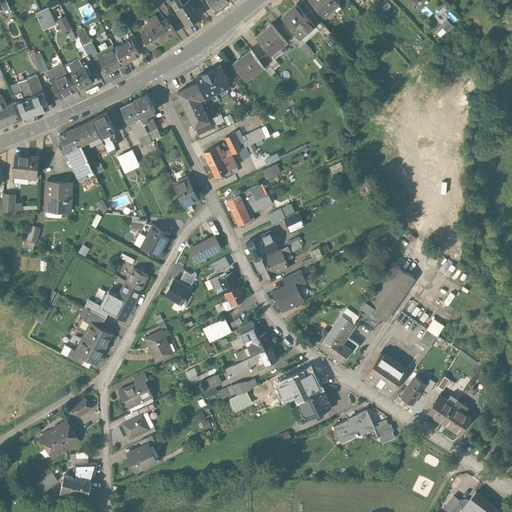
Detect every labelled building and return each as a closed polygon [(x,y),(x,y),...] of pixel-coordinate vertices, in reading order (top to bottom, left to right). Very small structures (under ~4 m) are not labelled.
[(201,16),(190,0),(183,5),(179,0),(173,0),(171,2),(186,26),(201,16)] [(207,0),(216,10),(229,0),(207,0)] [(340,2),(337,0),(310,0),(325,16),(340,2)] [(297,3),(289,10),(311,35),(319,29),(313,22),(297,3)] [(45,28),(59,22),(51,4),(38,10),(45,28)] [(305,41),(311,35),(289,10),(281,17),(298,36),(299,35),(305,41)] [(59,18),(65,30),(74,25),(68,13),(59,18)] [(148,19),(151,23),(162,41),(176,33),(170,24),(169,25),(166,20),(161,24),(155,15),(148,19)] [(443,36),(455,24),(448,17),(442,23),(444,25),(438,31),(443,36)] [(150,49),(162,41),(151,23),(144,27),(147,32),(141,36),(150,49)] [(286,41),(271,23),(256,37),(270,54),(286,41)] [(87,26),(73,31),(81,55),(96,50),(87,26)] [(131,40),(114,49),(123,65),(140,56),(131,40)] [(108,73),(123,65),(114,49),(99,56),(108,73)] [(34,54),(42,72),(50,68),(42,50),(34,54)] [(264,67),(251,50),(233,63),(245,78),(255,71),(256,72),(264,67)] [(87,65),(68,74),(77,90),(92,82),(88,74),(91,73),(87,65)] [(221,65),(208,71),(218,90),(230,84),(221,65)] [(205,96),(218,90),(208,71),(196,77),(198,81),(205,96)] [(60,99),(77,90),(68,74),(67,72),(51,80),(53,85),(51,87),(54,92),(56,91),(60,99)] [(17,101),(15,102),(21,117),(49,106),(37,75),(19,82),(21,88),(12,91),(17,101)] [(199,99),(205,96),(198,81),(177,91),(198,134),(213,127),(199,99)] [(46,91),(49,98),(54,96),(51,88),(46,91)] [(0,125),(21,117),(15,102),(6,105),(2,94),(0,94),(0,125)] [(147,94),(134,100),(142,116),(141,117),(143,122),(148,119),(145,114),(155,110),(147,94)] [(148,131),(143,122),(141,117),(142,116),(134,100),(120,107),(128,123),(130,123),(137,137),(148,131)] [(107,111),(93,118),(101,134),(101,135),(115,129),(107,111)] [(93,118),(73,127),(81,144),(101,134),(93,118)] [(238,132),(228,135),(234,153),(242,150),(244,156),(252,154),(250,145),(258,143),(272,139),(267,126),(244,133),(246,138),(240,140),(238,132)] [(81,144),(73,127),(59,134),(85,190),(99,184),(81,144)] [(108,134),(104,135),(108,149),(119,146),(117,137),(109,139),(108,134)] [(203,153),(209,165),(222,159),(226,157),(224,153),(222,154),(218,146),(203,153)] [(139,165),(132,149),(117,156),(125,172),(139,165)] [(178,149),(171,150),(171,158),(179,157),(178,149)] [(36,155),(17,154),(15,175),(34,177),(36,155)] [(231,155),(226,157),(222,159),(209,165),(215,177),(236,167),(231,155)] [(279,163),(264,168),(268,178),(283,172),(279,163)] [(198,198),(188,177),(173,184),(184,205),(198,198)] [(454,209),(464,209),(465,181),(455,180),(454,209)] [(72,182),(47,181),(45,209),(70,210),(72,182)] [(232,213),(265,197),(259,185),(241,194),(240,191),(234,194),(235,196),(227,201),(232,213)] [(17,210),(17,193),(7,193),(7,209),(17,210)] [(269,195),(265,197),(232,213),(238,225),(245,222),(246,225),(255,220),(252,213),(256,210),(257,211),(273,204),(269,195)] [(296,212),(292,203),(268,215),(272,223),(296,212)] [(452,213),(451,229),(461,230),(462,213),(452,213)] [(143,227),(144,216),(134,216),(134,227),(143,227)] [(40,238),(41,223),(30,223),(30,238),(40,238)] [(171,234),(153,224),(141,246),(159,256),(171,234)] [(255,261),(279,249),(270,231),(247,243),(255,261)] [(290,244),(285,247),(288,253),(304,243),(299,234),(288,241),(290,244)] [(220,247),(214,235),(189,248),(194,258),(202,254),(203,256),(220,247)] [(313,249),(315,258),(323,256),(320,247),(313,249)] [(282,249),(256,261),(264,279),(278,273),(278,272),(290,267),(282,249)] [(371,310),(384,320),(415,278),(393,262),(373,288),(375,289),(367,301),(366,300),(361,306),(369,312),(371,310)] [(133,266),(125,281),(141,289),(149,274),(133,266)] [(225,292),(239,285),(232,272),(219,278),(218,275),(210,279),(215,290),(222,287),(225,292)] [(190,287),(174,278),(165,294),(181,303),(190,287)] [(141,289),(125,281),(118,295),(134,303),(141,289)] [(303,299),(294,281),(274,291),(282,308),(303,299)] [(239,285),(225,292),(227,296),(222,298),(228,310),(240,304),(239,301),(245,298),(239,285)] [(444,287),(439,297),(446,300),(450,290),(444,287)] [(451,290),(446,301),(451,303),(456,292),(451,290)] [(420,318),(426,310),(410,299),(404,307),(420,318)] [(427,310),(422,317),(426,320),(431,313),(427,310)] [(357,323),(342,312),(319,344),(342,360),(352,347),(344,341),(357,323)] [(231,329),(224,316),(204,327),(210,339),(231,329)] [(435,316),(422,339),(434,346),(447,323),(435,316)] [(91,322),(83,337),(105,348),(113,334),(91,322)] [(172,353),(161,331),(146,339),(157,361),(172,353)] [(245,339),(253,353),(272,344),(266,332),(257,336),(256,333),(252,335),(245,339)] [(98,362),(105,348),(83,337),(76,351),(98,362)] [(69,354),(73,345),(66,342),(63,352),(69,354)] [(278,356),(272,344),(253,353),(226,367),(231,376),(258,362),(256,358),(259,357),(262,362),(258,364),(260,368),(271,363),(269,360),(278,356)] [(406,370),(380,352),(365,374),(391,392),(406,370)] [(192,382),(201,378),(197,371),(189,375),(192,382)] [(446,373),(439,385),(446,389),(453,377),(446,373)] [(290,402),(299,398),(320,387),(314,375),(301,381),(304,388),(287,396),(290,402)] [(427,384),(415,376),(401,396),(413,404),(427,384)] [(238,381),(219,390),(223,398),(237,392),(238,394),(257,384),(254,377),(246,381),(246,380),(238,381)] [(150,394),(143,380),(119,392),(129,413),(144,406),(141,398),(150,394)] [(323,386),(320,387),(299,398),(307,414),(311,416),(317,413),(318,415),(324,412),(323,410),(329,407),(331,403),(328,398),(329,397),(327,391),(325,392),(323,386)] [(279,393),(276,388),(263,394),(266,399),(279,393)] [(428,413),(443,423),(454,406),(447,401),(448,399),(440,394),(428,413)] [(75,402),(80,414),(96,408),(91,395),(75,402)] [(471,418),(454,406),(443,423),(460,434),(471,418)] [(197,420),(208,416),(205,409),(195,413),(197,420)] [(374,426),(367,410),(334,425),(342,441),(374,426)] [(149,411),(145,412),(150,425),(154,424),(149,411)] [(148,428),(142,415),(123,424),(130,438),(148,428)] [(206,428),(214,426),(211,417),(203,419),(206,428)] [(389,426),(386,419),(375,424),(381,437),(379,438),(382,444),(395,438),(392,432),(394,431),(391,425),(389,426)] [(78,437),(66,420),(43,436),(50,447),(49,450),(51,453),(53,452),(56,456),(66,449),(64,446),(78,437)] [(291,438),(288,431),(276,437),(279,443),(291,438)] [(156,462),(147,444),(129,453),(137,471),(156,462)] [(91,480),(90,481),(94,482),(97,464),(75,465),(72,476),(91,480)] [(58,480),(52,472),(30,486),(38,498),(58,480)] [(90,486),(90,481),(91,480),(72,476),(64,474),(60,492),(80,496),(80,493),(91,495),(93,487),(90,486)] [(490,503),(476,492),(468,502),(462,509),(465,511),(493,511),(496,510),(488,504),(490,503)] [(460,511),(462,509),(468,502),(466,500),(459,500),(453,496),(443,509),(447,511),(460,511)]
